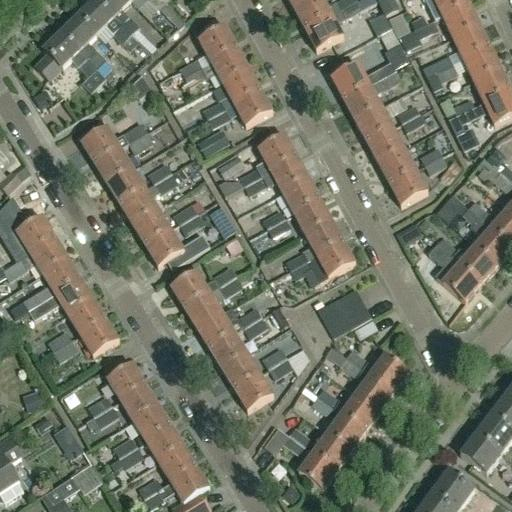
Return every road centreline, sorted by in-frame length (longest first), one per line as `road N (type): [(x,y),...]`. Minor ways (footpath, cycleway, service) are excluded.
road 1 (residential): [(257,511),(0,97)]
road 2 (residential): [(453,388),(242,0)]
road 3 (residential): [(364,511),(453,388)]
